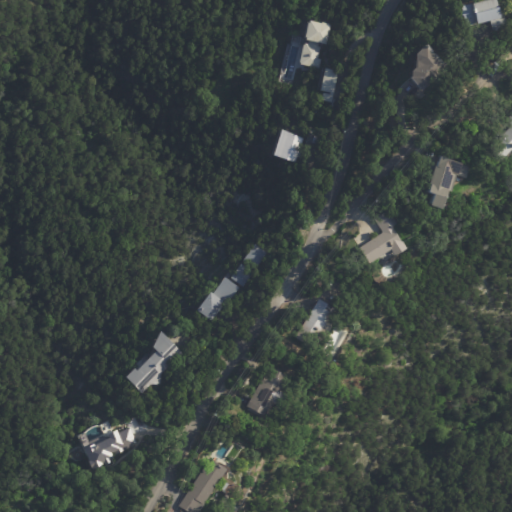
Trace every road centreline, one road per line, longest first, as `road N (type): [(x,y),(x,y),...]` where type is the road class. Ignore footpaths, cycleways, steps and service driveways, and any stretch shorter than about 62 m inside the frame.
road 1 (residential): [(390,0),(313,239),(144,511)]
road 2 (residential): [(313,239),(498,73)]
